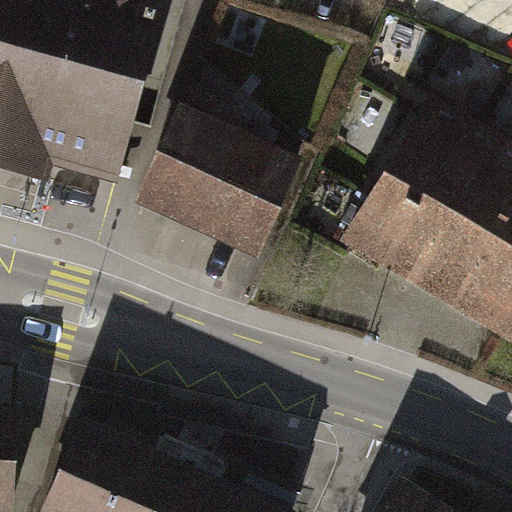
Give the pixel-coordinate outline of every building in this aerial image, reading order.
[(164,0),(0,0),(0,149),(92,174),(115,180),(164,0)] [(312,159),(186,100),(138,204),(264,263),(312,159)] [(511,154),(429,105),(348,237),(395,266),(507,334),(511,337),(511,154)] [(0,509),(10,510),(15,409),(0,408),(0,509)] [(293,511),(84,420),(43,511),(293,511)] [(445,511),(403,485),(384,511),(445,511)]
